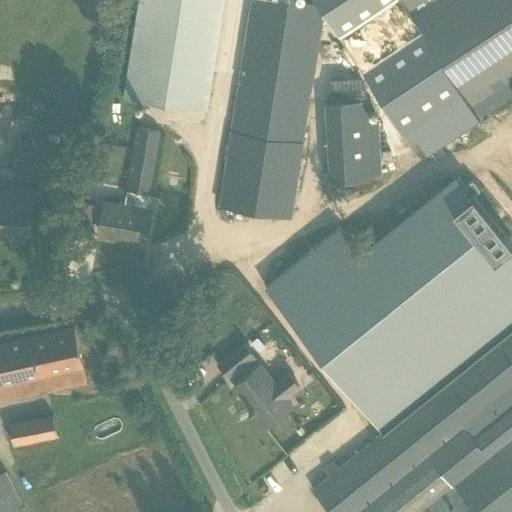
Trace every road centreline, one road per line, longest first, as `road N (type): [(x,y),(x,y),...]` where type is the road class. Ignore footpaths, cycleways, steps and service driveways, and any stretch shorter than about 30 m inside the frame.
road 1 (unclassified): [(113,295),(377,199),(511,133)]
road 2 (unclassified): [(229,511),(113,295)]
